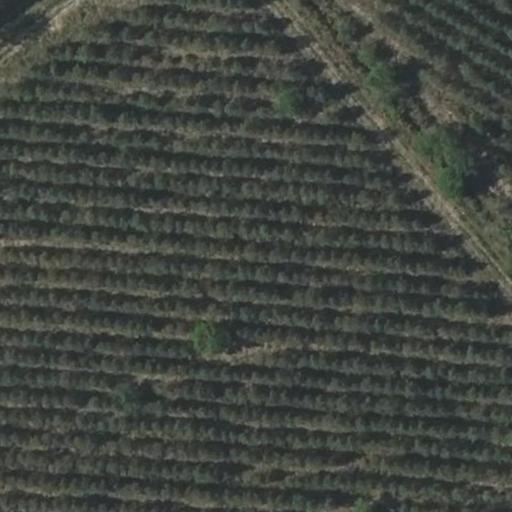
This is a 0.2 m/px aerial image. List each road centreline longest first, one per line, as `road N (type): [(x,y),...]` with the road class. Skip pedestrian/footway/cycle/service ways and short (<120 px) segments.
road 1 (track): [(511,252),(300,0)]
road 2 (track): [(101,0),(0,78)]
